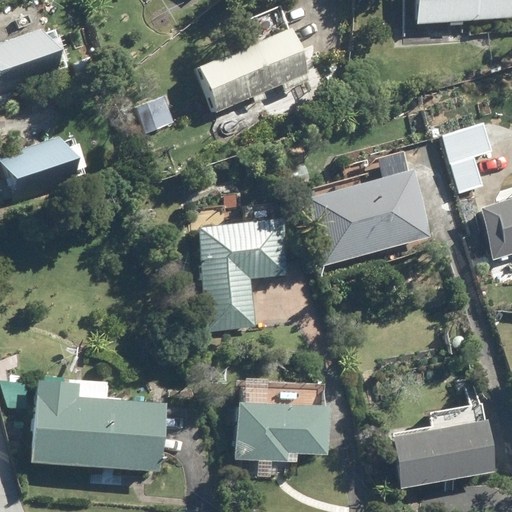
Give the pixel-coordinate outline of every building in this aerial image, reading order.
[(511,0),(415,0),(417,25),(511,20),(511,0)] [(40,32),(0,46),(0,95),(57,76),(40,32)] [(288,33),(197,70),(214,113),(252,97),(254,103),(263,99),(261,94),(280,86),(282,91),(308,81),(288,33)] [(491,74),(504,71),(500,57),(487,59),(491,74)] [(87,59),(71,65),(76,77),(92,70),(87,59)] [(172,126),(162,99),(137,109),(147,135),(172,126)] [(59,139),(3,157),(16,199),(72,182),(59,139)] [(472,172),(455,174),(459,195),(475,192),(472,172)] [(412,173),(305,203),(322,267),(429,237),(412,173)] [(511,200),(478,210),(493,261),(511,255),(511,200)] [(249,279),(287,276),(282,221),(197,230),(208,333),(254,328),(249,279)] [(28,463),(157,474),(163,407),(74,401),(75,387),(34,383),(28,463)] [(236,405),(234,462),(284,463),(284,455),(325,456),(327,408),(236,405)] [(484,423),(389,440),(399,491),(494,475),(484,423)]
